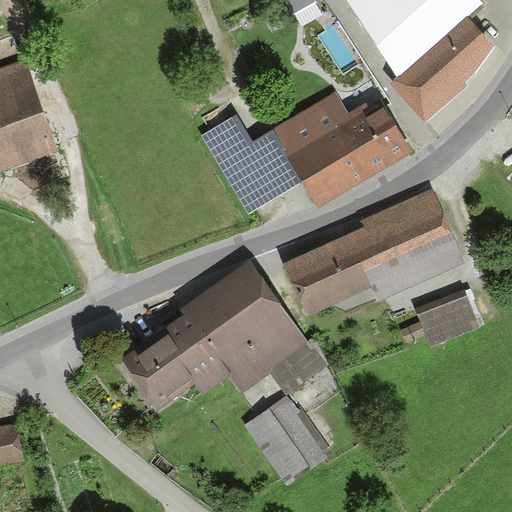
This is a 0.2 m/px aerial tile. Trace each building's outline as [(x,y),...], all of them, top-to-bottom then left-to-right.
[(391,88),(424,128),(469,90),(466,87),(478,77),(495,53),(466,21),(481,7),(474,0),(345,0),(356,15),(399,81),(391,88)] [(0,177),(57,156),(24,65),(0,73),(0,177)] [(302,184),(318,212),(410,157),(375,100),(347,117),(335,97),(272,135),(302,184)] [(248,216),(302,184),(272,135),(253,145),(237,118),(202,139),(248,216)] [(286,256),(308,308),(373,281),(379,296),(462,262),(431,187),(360,216),(363,224),(286,256)] [(248,263),(124,353),(157,399),(192,374),(203,390),(226,373),(240,392),(269,370),(300,413),(338,386),(248,263)] [(432,345),(482,326),(468,290),(419,309),(423,319),(402,327),(407,339),(427,331),(432,345)] [(288,479),(324,453),(280,393),(244,419),(288,479)] [(0,464),(19,461),(12,423),(0,425),(0,464)]
